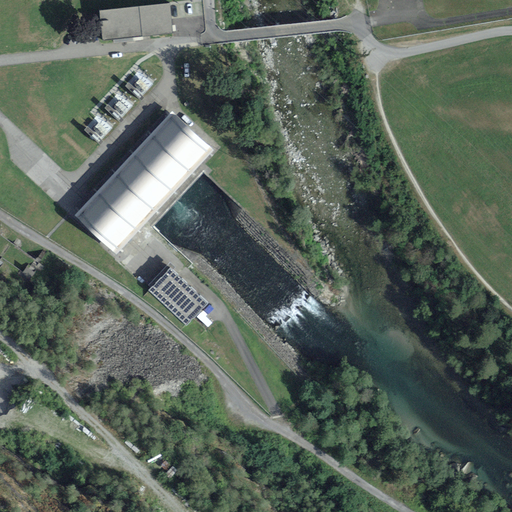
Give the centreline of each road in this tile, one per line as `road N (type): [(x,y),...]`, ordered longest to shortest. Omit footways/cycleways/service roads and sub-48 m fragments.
road 1 (track): [(0,212),(164,322),(258,419),(412,511)]
road 2 (unclassified): [(208,0),(218,35),(348,24),(395,54),(511,33)]
road 3 (track): [(378,49),(372,66),(380,108),(479,287)]
road 4 (track): [(0,337),(180,511)]
